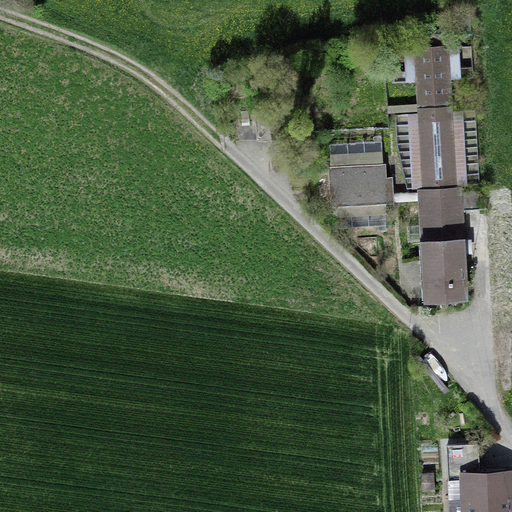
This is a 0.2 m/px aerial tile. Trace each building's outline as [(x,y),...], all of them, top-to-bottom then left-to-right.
[(422,110),(426,190),(423,190),(428,299),(464,298),(458,188),(454,188),(450,109),(445,109),(445,104),(452,103),(449,47),(417,48),(420,105),(427,105),(427,110),(422,110)] [(285,108),(255,110),(257,140),(287,138),(285,108)] [(383,165),(331,168),(333,203),(386,199),(383,165)] [(479,190),(463,191),(464,209),(480,208),(479,190)] [(511,218),(490,219),(491,253),(511,252),(511,218)] [(478,443),(447,444),(450,511),(509,511),(508,474),(479,475),(478,443)]
